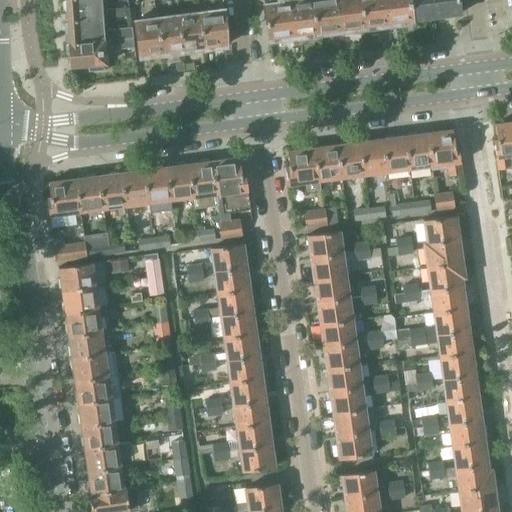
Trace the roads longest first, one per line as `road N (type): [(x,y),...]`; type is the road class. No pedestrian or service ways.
road 1 (residential): [(313,511),(257,122)]
road 2 (residential): [(511,373),(501,350),(465,95)]
road 3 (tertiary): [(0,128),(82,145),(257,122)]
road 4 (tertiary): [(250,97),(0,128)]
road 5 (residential): [(36,377),(0,128)]
road 6 (tertiary): [(481,66),(250,97)]
road 7 (tertiary): [(257,122),(465,95)]
road 8 (residential): [(58,511),(36,377)]
